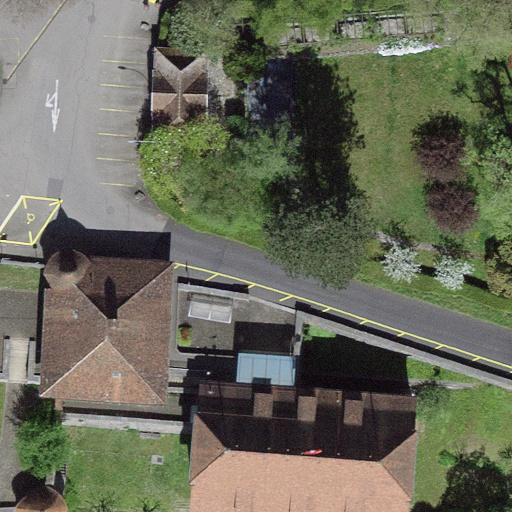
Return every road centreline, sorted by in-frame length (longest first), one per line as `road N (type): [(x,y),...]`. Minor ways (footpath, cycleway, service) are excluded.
road 1 (residential): [(38,154),(88,201),(168,240),(511,348)]
road 2 (residential): [(102,0),(38,154)]
